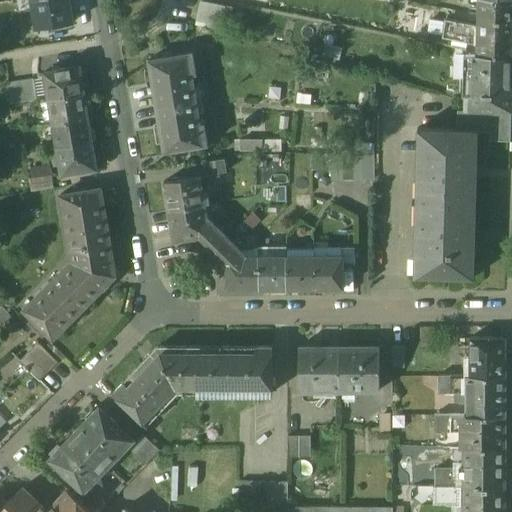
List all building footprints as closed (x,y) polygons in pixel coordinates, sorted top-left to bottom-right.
[(68,0),(32,0),(37,28),(72,22),(72,21),(76,17),(75,10),(70,8),(68,0)] [(511,3),(498,0),(460,0),(460,2),(457,1),(455,7),(472,11),(471,15),(478,17),(511,25),(511,3)] [(201,2),(197,26),(220,31),(225,7),(201,2)] [(511,50),(511,25),(478,17),(478,28),(445,21),(444,37),(478,45),(476,57),(511,60),(511,50)] [(443,22),(430,20),(428,33),(441,35),(443,22)] [(155,106),(196,98),(192,74),(196,74),(192,53),(148,60),(155,106)] [(476,57),(464,55),(464,56),(469,56),(469,78),(463,78),(463,94),(464,94),(464,111),(510,113),(511,60),(476,57)] [(79,67),(45,73),(49,101),(87,94),(85,79),(81,80),(79,67)] [(34,81),(8,85),(11,105),(37,101),(34,81)] [(87,94),(49,101),(53,126),(88,120),(86,108),(89,108),(87,94)] [(196,98),(155,106),(163,152),(207,145),(203,125),(200,125),(196,98)] [(464,111),(456,111),(456,130),(476,131),(476,133),(488,133),(488,141),(490,141),(490,140),(509,141),(510,116),(510,113),(464,111)] [(88,120),(53,126),(58,150),(92,145),(92,141),(94,140),(95,137),(94,134),(94,132),(93,130),(92,129),(90,129),(88,120)] [(416,177),(472,179),(472,157),(475,157),(476,133),(476,131),(456,130),(417,129),(416,177)] [(358,155),(358,143),(341,144),(341,155),(352,155),(358,155)] [(92,145),(58,150),(62,175),(96,169),(92,145)] [(309,174),(309,155),(289,156),(289,162),(289,175),(309,174)] [(331,171),(331,155),(311,155),(312,171),(331,171)] [(341,180),(341,155),(331,155),(331,171),(331,180),(341,180)] [(352,180),(352,155),(341,155),(341,180),(352,180)] [(362,179),(362,155),(358,155),(352,155),(352,180),(362,179)] [(373,179),(373,155),(362,155),(362,179),(373,179)] [(225,161),(203,164),(205,177),(227,173),(225,161)] [(199,177),(163,183),(168,212),(203,206),(199,177)] [(415,228),(470,230),(474,230),(475,179),(472,179),(416,177),(416,203),(412,203),(412,204),(416,204),(415,228)] [(100,191),(60,197),(66,234),(106,228),(100,191)] [(203,206),(168,212),(173,241),(200,237),(212,250),(224,239),(206,220),(203,206)] [(70,262),(100,289),(102,290),(109,282),(113,266),(112,256),(110,256),(106,228),(66,234),(70,262)] [(470,230),(415,228),(414,277),(473,278),(473,251),(470,251),(470,230)] [(258,256),(241,257),(224,239),(212,250),(225,264),(226,289),(258,289),(258,256)] [(341,256),(314,256),(314,289),(342,288),(342,264),(354,264),(355,248),(341,248),(341,256)] [(341,256),(341,248),(314,248),(314,256),(341,256)] [(286,256),(258,256),(258,289),(286,289),(286,256)] [(314,289),(314,256),(286,256),(286,289),(314,289)] [(100,289),(70,262),(24,309),(53,337),(100,289)] [(501,338),(471,338),(471,357),(464,357),(464,375),(505,375),(505,343),(501,338)] [(39,343),(21,361),(27,367),(26,369),(29,372),(31,371),(40,381),(59,362),(39,343)] [(194,347),(195,382),(270,383),(270,389),(271,389),(272,346),(194,347)] [(195,382),(194,347),(158,347),(114,393),(143,422),(144,421),(139,417),(173,382),(195,382)] [(340,347),(299,347),(299,390),(340,390),(340,347)] [(379,347),(340,347),(340,390),(379,390),(379,347)] [(459,375),(440,376),(440,392),(459,392),(459,375)] [(464,375),(459,375),(459,392),(468,392),(467,416),(505,416),(505,375),(464,375)] [(110,418),(99,408),(95,412),(92,409),(85,416),(88,419),(74,434),(108,465),(132,440),(119,427),(119,426),(110,417),(110,418)] [(391,414),(380,414),(380,434),(391,434),(391,414)] [(467,416),(434,416),(434,431),(460,430),(460,446),(464,446),(505,446),(505,416),(467,416)] [(108,465),(74,434),(60,448),(58,446),(51,453),(53,455),(50,459),(60,469),(59,470),(68,479),(70,478),(83,491),(108,465)] [(161,450),(143,434),(133,445),(150,461),(161,450)] [(300,437),(288,437),(288,459),(300,459),(300,437)] [(311,459),(311,437),(300,437),(300,459),(311,459)] [(505,446),(464,446),(464,454),(464,477),(464,486),(506,486),(505,446)] [(453,477),(453,471),(437,471),(437,486),(464,486),(464,477),(453,477)] [(288,482),(239,482),(239,506),(288,506),(288,482)] [(437,486),(435,486),(435,503),(463,503),(464,486),(437,486)] [(505,511),(506,486),(464,486),(463,503),(462,511),(505,511)] [(91,511),(67,489),(46,510),(22,487),(0,509),(0,511),(91,511)]
